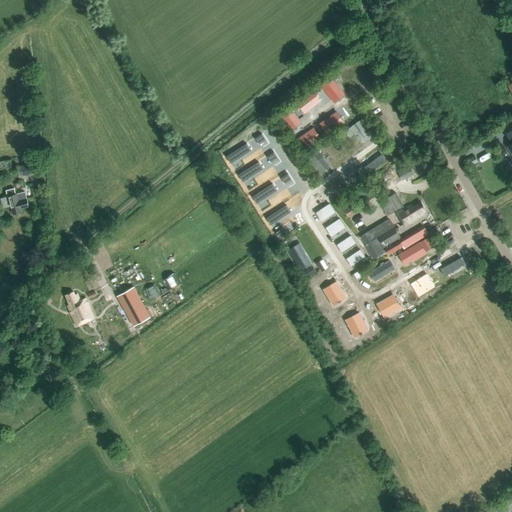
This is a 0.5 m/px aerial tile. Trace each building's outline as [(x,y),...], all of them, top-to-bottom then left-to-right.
[(334,102),(344,94),(331,77),(321,85),(334,102)] [(296,103),(304,113),(320,101),(312,91),(296,103)] [(300,123),(288,108),(278,116),(290,131),(300,123)] [(344,122),(337,112),(321,123),(328,133),(344,122)] [(367,140),(373,135),(366,125),(361,119),(345,131),(350,137),(359,130),(367,140)] [(511,120),(502,126),(510,140),(511,138),(511,144),(508,147),(511,154),(511,120)] [(320,138),(313,129),(297,140),(304,150),(320,138)] [(344,131),(326,143),(330,150),(349,138),(344,131)] [(266,141),(262,134),(255,138),(260,145),(266,141)] [(226,156),(231,163),(251,150),(247,143),(226,156)] [(308,158),(319,174),(325,170),(318,160),(323,157),(319,150),(308,158)] [(267,156),(272,163),(278,159),(274,152),(267,156)] [(368,173),(386,160),(382,154),(364,167),(368,173)] [(471,166),(478,162),(474,156),(468,160),(471,166)] [(238,175),(243,181),(263,169),(259,162),(238,175)] [(34,174),(32,164),(18,166),(19,176),(34,174)] [(281,178),(285,185),(292,180),(288,174),(281,178)] [(331,176),(326,181),(330,186),(336,182),(331,176)] [(369,181),(362,185),(371,197),(377,193),(369,181)] [(252,196),(257,203),(277,190),(272,183),(252,196)] [(299,183),(291,186),(301,206),(309,202),(299,183)] [(10,206),(11,206),(13,214),(22,212),(21,208),(29,206),(27,199),(24,200),(22,193),(16,194),(14,188),(6,191),(10,206)] [(387,216),(403,206),(395,193),(379,203),(387,216)] [(426,210),(421,202),(412,208),(411,205),(396,214),(404,226),(424,214),(422,212),(426,210)] [(335,212),(330,204),(316,213),(322,221),(335,212)] [(266,218),(271,225),(291,212),(286,205),(266,218)] [(373,259),(387,251),(389,255),(403,246),(400,241),(401,240),(400,239),(399,237),(400,237),(389,218),(363,234),(364,234),(360,237),(373,259)] [(345,227),(339,219),(326,228),(332,236),(345,227)] [(401,240),(400,241),(405,248),(429,234),(423,226),(400,239),(401,240)] [(282,228),(276,233),(280,239),(287,235),(282,228)] [(351,236),(337,245),(343,253),(356,244),(351,236)] [(427,237),(420,242),(425,251),(433,247),(427,237)] [(399,255),(405,265),(426,252),(425,251),(420,242),(399,255)] [(286,251),(299,272),(309,267),(296,245),(286,251)] [(366,258),(360,250),(347,259),(352,267),(366,258)] [(440,269),(444,276),(465,264),(461,257),(440,269)] [(375,282),(396,269),(390,259),(369,273),(375,282)] [(324,261),(317,265),(321,271),(328,267),(324,261)] [(425,264),(437,287),(444,283),(431,261),(425,264)] [(321,293),(316,284),(333,274),(329,267),(306,280),(315,297),(321,293)] [(301,274),(305,280),(312,276),(309,270),(301,274)] [(411,284),(418,296),(434,286),(427,274),(411,284)] [(334,307),(347,300),(337,284),(324,291),(334,307)] [(117,296),(134,326),(150,317),(134,287),(117,296)] [(74,292),(66,296),(70,305),(68,306),(76,326),(94,318),(86,299),(80,301),(77,295),(75,296),(74,292)] [(377,304),(384,317),(401,308),(393,295),(377,304)] [(351,338),(364,330),(355,314),(342,321),(351,338)] [(372,335),(379,332),(370,314),(363,317),(372,335)] [(94,321),(97,335),(119,329),(116,315),(94,321)] [(122,331),(103,339),(107,347),(125,340),(122,331)]
